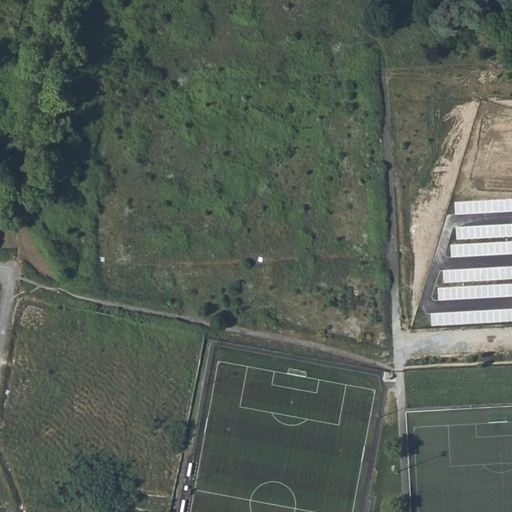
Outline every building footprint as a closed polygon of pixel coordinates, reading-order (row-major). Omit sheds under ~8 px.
[(31,371),(35,330),(13,327),(12,340),(15,340),(12,369),(18,370),(17,377),(10,377),(8,402),(3,401),(0,426),(5,426),(4,436),(23,438),(30,371),(31,371)] [(121,368),(123,350),(90,346),(89,353),(82,353),(83,343),(57,340),(54,364),(65,365),(66,358),(79,360),(79,363),(121,368)] [(135,374),(154,375),(155,360),(137,359),(135,374)] [(160,365),(158,377),(165,378),(163,392),(179,395),(184,370),(160,365)] [(142,438),(165,443),(172,409),(153,405),(151,414),(147,413),(142,438)] [(76,459),(118,463),(120,445),(96,443),(96,446),(78,444),(76,459)] [(141,480),(158,482),(161,448),(144,447),(141,480)] [(67,476),(69,456),(46,453),(46,457),(35,456),(34,473),(67,476)] [(0,492),(23,494),(24,478),(0,475),(0,492)]
